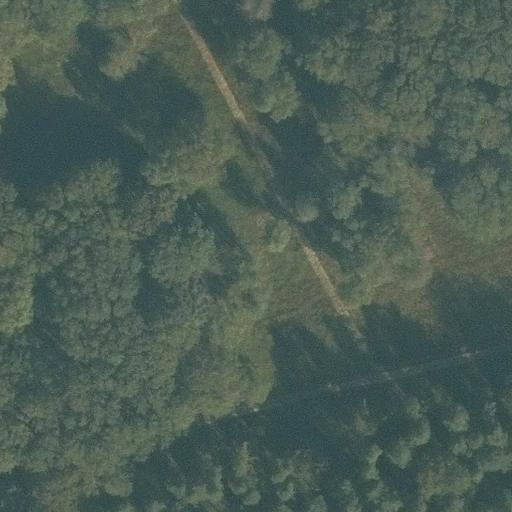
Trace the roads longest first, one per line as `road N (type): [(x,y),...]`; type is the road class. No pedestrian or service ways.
road 1 (unknown): [(511,338),(72,436),(36,511)]
road 2 (track): [(511,358),(0,475)]
